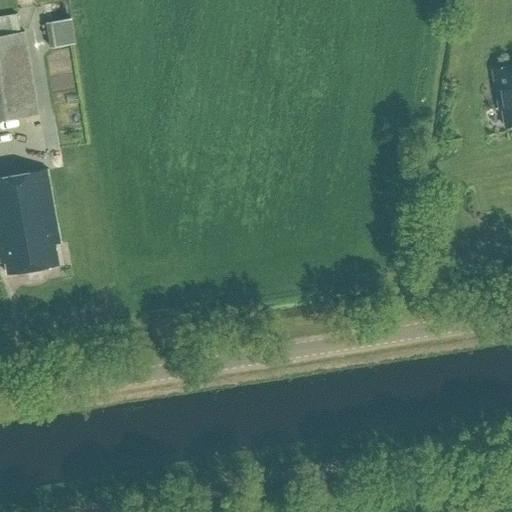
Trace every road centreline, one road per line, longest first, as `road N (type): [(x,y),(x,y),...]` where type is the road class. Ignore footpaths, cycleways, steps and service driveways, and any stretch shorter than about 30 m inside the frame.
road 1 (tertiary): [(511,314),(0,398)]
road 2 (unclassified): [(511,436),(78,511)]
